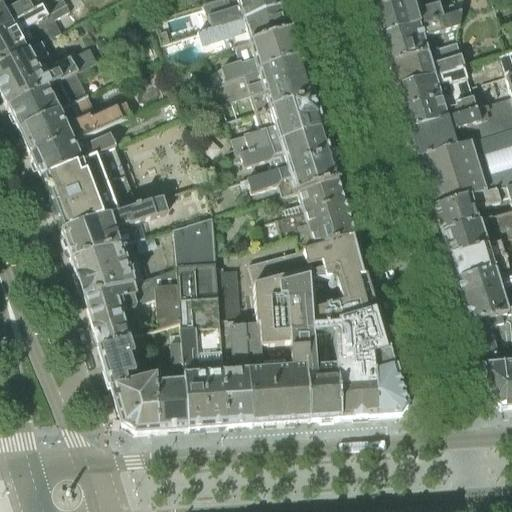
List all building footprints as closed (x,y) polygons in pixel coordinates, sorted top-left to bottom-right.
[(56,3),(0,33),(0,70),(41,48),(61,37),(54,23),(69,15),(61,0),(56,3)] [(0,33),(56,3),(54,0),(32,0),(5,16),(0,7),(0,33)] [(226,0),(212,5),(202,8),(210,32),(214,31),(283,9),(280,0),(226,0)] [(367,0),(372,15),(421,0),(367,0)] [(378,39),(380,39),(460,15),(460,14),(461,0),(449,0),(451,8),(439,11),(438,6),(425,10),(422,0),(421,0),(372,15),(377,32),(376,32),(378,39)] [(210,32),(199,36),(199,37),(203,51),(222,45),(226,56),(235,54),(236,53),(236,52),(291,35),(283,9),(214,31),(210,32)] [(387,67),(436,52),(432,38),(458,30),(460,15),(380,39),(384,51),(382,51),(387,67)] [(221,73),(210,80),(212,89),(299,63),(292,42),(292,41),(292,39),(291,35),(236,52),(236,53),(235,54),(239,67),(221,73)] [(41,48),(0,70),(0,99),(6,110),(60,85),(76,77),(78,77),(96,67),(88,52),(52,70),(55,77),(43,82),(35,68),(47,61),(41,48)] [(395,91),(462,70),(463,70),(459,59),(441,64),(437,52),(436,52),(387,67),(395,91)] [(504,81),(511,78),(511,54),(497,59),(504,81)] [(212,89),(200,93),(207,118),(252,104),(257,119),(310,102),(310,101),(311,100),(310,97),(309,97),(309,95),(308,95),(302,74),(303,74),(299,63),(212,89)] [(401,113),(469,92),(466,83),(462,70),(395,91),(401,113)] [(60,85),(6,110),(17,134),(59,115),(82,104),(87,101),(76,77),(60,85)] [(401,113),(408,133),(475,113),(469,92),(401,113)] [(417,162),(511,132),(511,101),(510,102),(475,113),(408,133),(417,162)] [(232,153),(226,156),(229,163),(232,162),(320,133),(317,126),(318,126),(317,124),(318,124),(317,120),(316,120),(310,102),(257,119),(261,134),(229,144),(232,153)] [(59,115),(17,134),(31,165),(72,146),(131,120),(125,106),(115,110),(90,121),(89,118),(82,104),(59,115)] [(511,132),(417,162),(425,188),(511,160),(511,132)] [(320,133),(232,162),(234,167),(240,165),(242,173),(268,165),(268,166),(271,175),(284,172),(327,157),(328,157),(324,146),(324,147),(320,133)] [(38,182),(82,164),(90,161),(131,144),(128,138),(113,145),(109,138),(85,149),(86,152),(77,157),(72,146),(31,165),(38,182)] [(90,161),(38,182),(59,236),(135,210),(112,152),(90,161)] [(271,175),(246,183),(249,195),(250,197),(277,190),(279,200),(295,196),(337,184),(336,180),(335,181),(335,179),(334,179),(327,157),(284,172),(271,175)] [(433,215),(511,190),(511,160),(425,188),(433,215)] [(297,206),(283,210),(286,221),(343,204),(337,184),(295,196),(297,206)] [(511,190),(433,215),(440,238),(511,216),(511,190)] [(135,210),(59,236),(59,237),(69,262),(144,241),(140,226),(156,221),(155,220),(166,217),(160,201),(135,210)] [(311,252),(353,239),(343,204),(301,216),(259,229),(263,250),(294,241),(293,255),(311,252)] [(448,263),(511,243),(511,216),(440,238),(448,263)] [(225,432),(221,376),(221,366),(219,332),(215,268),(214,268),(210,223),(172,234),(176,271),(175,271),(175,274),(176,290),(179,328),(179,334),(179,348),(181,388),(184,435),(188,434),(188,433),(223,431),(223,432),(225,432)] [(254,329),(244,330),(251,430),(308,426),(303,339),(331,337),(330,330),(377,318),(378,318),(377,315),(376,315),(376,314),(367,317),(366,312),(374,309),(372,300),(370,296),(354,240),(353,239),(311,252),(293,256),(248,271),(252,290),(254,327),(254,329)] [(456,290),(511,272),(511,243),(448,263),(456,290)] [(129,245),(69,262),(69,264),(82,302),(83,304),(143,284),(129,245)] [(462,309),(511,294),(511,272),(456,290),(462,309)] [(239,273),(216,275),(219,332),(221,366),(222,376),(225,432),(251,430),(244,330),(244,327),(239,273)] [(143,284),(83,304),(91,331),(91,332),(98,354),(129,345),(141,341),(133,314),(136,308),(154,303),(156,335),(179,328),(176,290),(175,274),(143,284)] [(511,294),(462,309),(464,315),(463,315),(466,325),(467,325),(468,328),(467,328),(468,330),(469,330),(469,331),(510,318),(511,316),(511,294)] [(377,318),(330,330),(331,337),(332,349),(337,424),(351,423),(351,424),(356,423),(366,423),(366,422),(376,421),(399,420),(406,411),(405,411),(400,394),(395,376),(396,376),(395,371),(394,371),(390,359),(391,359),(390,353),(389,354),(383,338),(381,332),(382,332),(382,329),(380,330),(377,318)] [(500,413),(511,412),(511,349),(510,318),(469,331),(472,340),(471,340),(472,343),(475,351),(474,352),(475,354),(476,354),(479,364),(478,364),(480,371),(481,370),(491,408),(500,413)] [(331,337),(303,339),(308,426),(318,425),(318,426),(331,425),(331,424),(337,424),(332,349),(331,337)] [(129,345),(98,354),(109,393),(127,387),(125,380),(134,378),(128,360),(133,359),(129,345)] [(166,372),(153,373),(153,380),(154,408),(155,437),(184,435),(181,388),(179,348),(167,348),(167,361),(166,361),(166,372)] [(127,387),(109,393),(118,419),(154,408),(153,380),(127,387)] [(154,408),(118,419),(121,431),(133,439),(133,438),(155,437),(154,408)]
